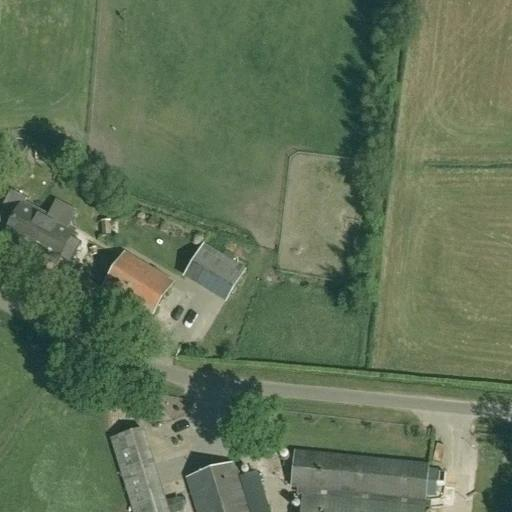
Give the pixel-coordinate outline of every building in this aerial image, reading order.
[(11,192),(0,213),(0,228),(7,232),(5,236),(57,264),(59,259),(70,265),(81,244),(71,238),(74,232),(69,229),(78,213),(56,201),(47,217),(22,204),(25,200),(11,192)] [(103,238),(112,238),(110,221),(101,221),(103,238)] [(245,271),(204,246),(191,268),(232,293),(245,271)] [(152,319),(174,283),(125,253),(103,289),(152,319)] [(169,511),(144,429),(110,439),(132,511),(169,511)] [(295,452),(292,487),(297,488),(297,496),(302,496),(300,511),(425,511),(425,509),(430,509),(431,502),(426,502),(426,501),(426,497),(436,498),(439,471),(429,470),(429,465),(295,452)] [(249,511),(235,463),(187,478),(197,511),(249,511)]
